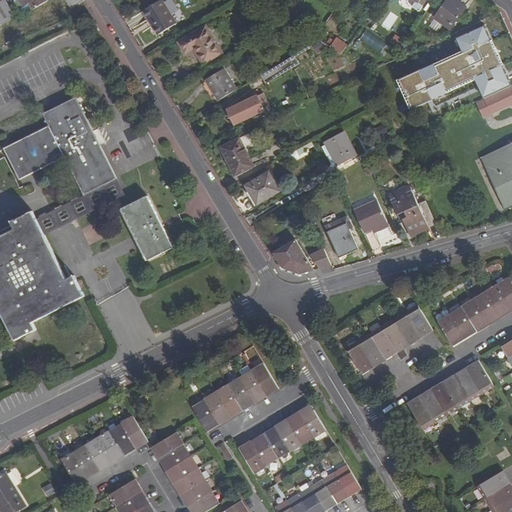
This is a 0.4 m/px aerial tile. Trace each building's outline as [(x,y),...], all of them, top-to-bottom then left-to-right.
[(0,0),(0,25),(15,16),(5,0),(0,0)] [(33,9),(47,0),(19,0),(23,6),(29,2),(33,9)] [(161,0),(144,10),(158,34),(177,23),(162,0),(161,0)] [(448,0),(436,17),(451,28),(467,6),(457,0),(448,0)] [(332,26),(327,22),(323,27),(329,31),(332,26)] [(203,63),(223,52),(207,24),(179,41),(186,53),(194,48),(203,63)] [(317,37),(320,39),(329,46),(337,51),(344,41),(329,31),(323,27),(317,37)] [(366,31),(361,41),(382,52),(387,42),(366,31)] [(406,41),(397,35),(392,42),(401,48),(406,41)] [(10,39),(12,44),(18,41),(16,36),(10,39)] [(320,39),(313,43),(319,52),(329,46),(320,39)] [(348,45),(344,41),(337,51),(342,54),(348,45)] [(485,80),(506,71),(493,41),(472,50),(485,80)] [(294,66),(289,58),(261,75),(266,82),(294,66)] [(219,100),(237,89),(225,69),(207,79),(219,100)] [(405,77),(401,79),(406,91),(411,89),(405,77)] [(486,117),(496,112),(494,109),(511,100),(511,84),(479,100),(486,117)] [(265,110),(265,112),(272,109),(269,104),(263,106),(258,95),(229,109),(235,124),(265,110)] [(85,195),(117,179),(93,129),(77,98),(44,114),(50,126),(5,149),(21,180),(66,157),(85,195)] [(511,100),(494,109),(496,112),(511,104),(511,100)] [(402,128),(405,134),(412,131),(410,124),(402,128)] [(398,137),(395,130),(381,138),(385,145),(398,137)] [(326,141),(338,165),(357,155),(344,132),(326,141)] [(234,175),(254,165),(240,137),(221,147),(234,175)] [(511,147),(494,156),(492,152),(487,155),(489,158),(487,159),(500,185),(496,187),(506,209),(511,205),(511,142),(511,143),(511,147)] [(511,143),(492,152),(494,156),(511,147),(511,143)] [(482,157),(496,187),(500,185),(487,159),(489,158),(487,155),(482,157)] [(280,190),(269,171),(246,185),(257,204),(280,190)] [(37,219),(46,236),(126,196),(117,179),(85,195),(37,219)] [(438,224),(427,200),(419,204),(411,185),(389,194),(398,214),(405,211),(407,217),(403,219),(411,236),(438,224)] [(352,203),(365,232),(388,222),(375,193),(352,203)] [(149,197),(123,209),(149,261),(174,248),(162,224),(149,197)] [(67,280),(46,236),(37,219),(33,211),(12,221),(16,229),(0,236),(0,307),(16,340),(22,338),(37,330),(33,322),(85,296),(75,276),(67,280)] [(98,221),(82,230),(90,243),(105,235),(98,221)] [(359,249),(347,222),(328,231),(340,257),(359,249)] [(297,239),(274,252),(284,268),(301,274),(315,270),(297,239)] [(320,268),(332,265),(325,249),(312,254),(320,268)] [(511,280),(510,278),(498,285),(511,309),(511,308),(511,280)] [(498,285),(486,292),(501,316),(502,318),(507,314),(506,313),(511,309),(498,285)] [(486,292),(474,300),(489,323),(490,325),(496,321),(495,319),(501,316),(486,292)] [(489,323),(474,300),(462,307),(477,330),(478,332),(484,328),(483,326),(489,323)] [(433,329),(419,305),(407,312),(422,336),(423,338),(428,335),(427,333),(433,329)] [(477,330),(462,307),(451,314),(465,337),(466,339),(472,335),(471,333),(477,330)] [(395,319),(409,343),(411,345),(417,342),(416,340),(422,336),(407,312),(395,319)] [(465,337),(451,314),(439,321),(453,344),(454,346),(461,342),(459,340),(465,337)] [(395,319),(383,327),(397,351),(398,353),(405,349),(404,347),(409,343),(395,319)] [(383,327),(371,334),(386,358),(387,360),(394,356),(392,354),(397,351),(383,327)] [(371,334),(359,341),(374,365),(375,367),(382,363),(381,361),(386,358),(371,334)] [(511,340),(502,347),(509,359),(511,356),(511,340)] [(374,365),(359,341),(348,348),(362,373),(364,374),(370,370),(369,368),(374,365)] [(495,387),(480,363),(479,361),(473,365),(474,367),(469,370),(483,394),(495,387)] [(236,371),(240,379),(256,404),(268,397),(252,371),(248,364),(236,371)] [(264,364),(252,371),(268,397),(280,389),(264,364)] [(463,373),(457,377),(471,401),(483,394),(469,370),(467,368),(461,371),(463,373)] [(445,384),(460,408),(471,401),(457,377),(456,375),(449,379),(451,381),(445,384)] [(240,379),(229,386),(244,411),(256,404),(240,379)] [(448,415),(460,408),(445,384),(444,382),(437,386),(438,388),(433,391),(448,415)] [(217,393),(232,418),(244,411),(229,386),(217,393)] [(448,415),(433,391),(432,389),(426,393),(427,395),(421,398),(436,423),(448,415)] [(217,393),(205,400),(220,425),(232,418),(217,393)] [(436,423),(421,398),(420,397),(414,400),(415,402),(409,406),(424,430),(436,423)] [(220,425),(205,400),(194,407),(208,430),(209,432),(220,425)] [(311,405),(299,412),(315,438),(327,431),(311,405)] [(287,419),(303,445),(315,438),(299,412),(287,419)] [(134,417),(122,424),(136,447),(137,449),(141,446),(141,445),(148,440),(134,417)] [(287,419),(275,427),(291,453),(303,445),(287,419)] [(136,447),(122,424),(110,431),(124,454),(125,456),(131,453),(130,451),(136,447)] [(291,453),(275,427),(264,434),(279,460),(291,453)] [(110,431),(98,438),(112,462),(113,464),(119,460),(118,458),(124,454),(110,431)] [(157,452),(161,458),(185,444),(178,432),(155,445),(152,447),(156,452),(157,452)] [(268,467),(279,460),(264,434),(252,441),(268,467)] [(112,462),(98,438),(86,445),(100,469),(102,471),(107,467),(106,466),(112,462)] [(252,441),(241,448),(240,448),(256,474),(268,467),(252,441)] [(168,470),(192,456),(185,444),(161,458),(159,459),(163,465),(165,464),(168,470)] [(100,469),(86,445),(74,453),(88,476),(90,478),(96,474),(95,472),(100,469)] [(63,459),(77,483),(78,485),(84,482),(82,480),(88,476),(74,453),(63,459)] [(172,476),(175,482),(199,468),(192,456),(168,470),(167,471),(170,477),(172,476)] [(350,497),(362,490),(347,465),(335,472),(350,497)] [(183,494),(206,479),(199,468),(175,482),(174,483),(177,489),(179,488),(183,494)] [(350,497),(335,472),(323,479),(338,504),(350,497)] [(502,472),(478,486),(485,498),(509,484),(510,483),(507,477),(505,478),(502,472)] [(7,473),(0,477),(0,507),(2,511),(15,511),(27,505),(7,473)] [(186,500),(190,506),(214,492),(206,479),(183,494),(181,495),(185,501),(186,500)] [(327,511),(338,504),(323,479),(312,486),(327,511)] [(138,487),(134,480),(111,494),(118,506),(141,492),(143,491),(140,486),(138,487)] [(511,489),(509,484),(485,498),(492,510),(511,498),(511,489)] [(325,511),(327,511),(312,486),(300,493),(310,511),(325,511)] [(141,492),(118,506),(121,511),(135,511),(149,504),(151,503),(147,497),(145,498),(141,492)] [(214,492),(190,506),(188,507),(192,511),(193,511),(206,511),(221,503),(214,492)] [(310,511),(300,493),(288,501),(294,511),(310,511)] [(511,511),(511,498),(492,510),(493,511),(511,511)] [(223,511),(249,511),(242,501),(223,511)] [(294,511),(288,501),(276,508),(278,511),(294,511)]
